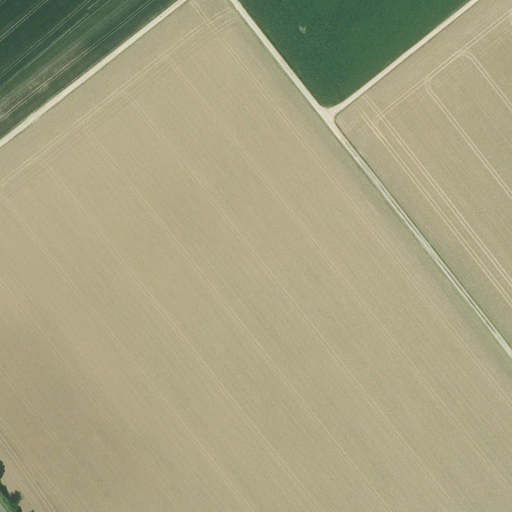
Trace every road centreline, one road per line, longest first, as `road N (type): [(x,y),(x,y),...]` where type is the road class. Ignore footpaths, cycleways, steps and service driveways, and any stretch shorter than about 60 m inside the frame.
road 1 (track): [(476,0),(325,118),(231,0)]
road 2 (track): [(511,354),(325,118)]
road 3 (track): [(185,0),(0,143)]
